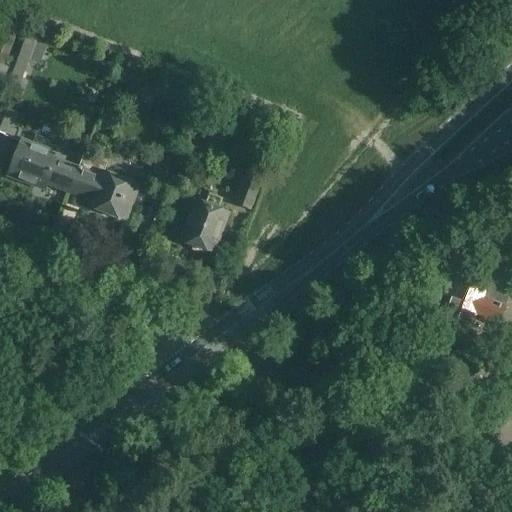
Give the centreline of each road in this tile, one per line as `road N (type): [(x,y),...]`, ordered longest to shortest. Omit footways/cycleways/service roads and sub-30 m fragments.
road 1 (primary): [(511,74),(428,148),(314,269)]
road 2 (primary): [(314,269),(511,130)]
road 3 (primary): [(0,500),(193,366)]
road 4 (unclassified): [(193,366),(131,309),(0,259)]
road 5 (unclassified): [(511,462),(312,378)]
road 6 (primary): [(193,366),(314,269)]
